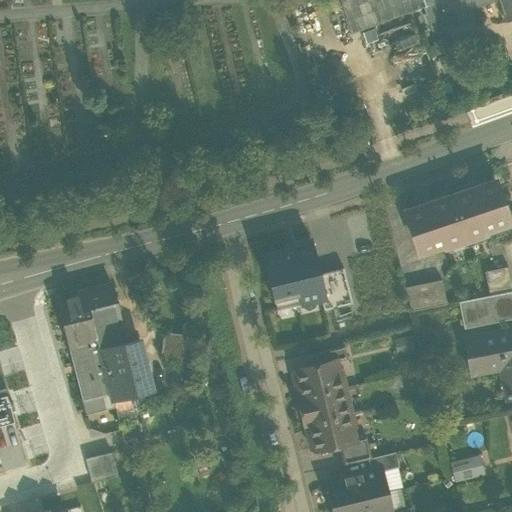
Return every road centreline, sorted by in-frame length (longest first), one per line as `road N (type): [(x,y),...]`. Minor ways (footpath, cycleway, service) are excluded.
road 1 (secondary): [(511,128),(225,223)]
road 2 (residential): [(225,223),(300,511)]
road 3 (residential): [(0,489),(53,474),(0,279)]
road 4 (secondary): [(225,223),(0,279)]
